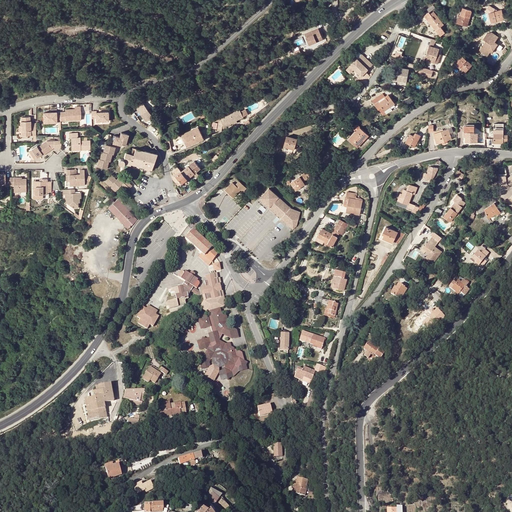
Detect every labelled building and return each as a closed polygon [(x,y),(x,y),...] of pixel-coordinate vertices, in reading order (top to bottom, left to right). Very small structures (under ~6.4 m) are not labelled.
[(472,11),(463,8),(458,24),(467,27),(472,11)] [(502,10),(489,13),(491,23),(504,20),(502,10)] [(444,25),(434,12),(426,18),(440,37),(444,33),(440,28),(444,25)] [(311,44),(325,39),(320,27),(307,32),(311,44)] [(482,52),(488,56),(490,52),(491,51),(493,52),(497,45),(495,43),(498,37),(491,33),(487,34),(483,40),(486,41),(480,50),(482,52)] [(425,61),(435,64),(438,54),(440,49),(434,48),(429,46),(425,61)] [(362,77),(373,66),(362,55),(347,70),(351,74),(355,70),(362,77)] [(463,57),(456,64),(466,73),(472,66),(463,57)] [(420,75),(436,79),(438,71),(422,67),(420,75)] [(409,70),(400,68),(397,81),(400,82),(399,85),(406,86),(409,70)] [(380,115),(383,119),(387,116),(384,112),(390,109),(395,105),(391,99),(388,101),(386,98),(375,105),(378,111),(379,110),(381,114),(380,115)] [(138,106),(147,121),(155,116),(146,102),(138,106)] [(64,112),(60,112),(60,115),(60,121),(81,120),(80,110),(74,111),(74,109),(64,110),(64,112)] [(238,121),(245,118),(240,109),(223,116),(217,119),(218,123),(220,122),(219,131),(223,132),(224,124),(225,129),(238,123),(238,121)] [(96,111),(91,111),(92,118),(97,118),(97,121),(109,121),(108,111),(96,112),(96,111)] [(58,123),(60,123),(60,121),(60,115),(56,115),(56,112),(43,113),(44,123),(58,123)] [(22,125),(22,136),(33,136),(35,136),(35,126),(31,126),(31,123),(31,121),(29,121),(29,117),(22,117),(22,123),(21,123),(21,125),(22,125)] [(183,137),(200,129),(199,127),(182,135),(183,137)] [(356,147),(363,140),(365,141),(369,136),(360,128),(349,140),(356,147)] [(446,140),(447,141),(448,140),(452,139),(450,133),(454,132),(452,128),(434,134),(438,144),(442,142),(443,142),(443,141),(446,140)] [(187,147),(204,139),(200,129),(183,137),(187,147)] [(81,148),(81,150),(91,150),(90,140),(80,141),(80,137),(78,137),(78,132),(69,133),(69,138),(72,138),(72,148),(81,148)] [(475,132),(464,132),(464,136),(466,136),(466,138),(466,142),(478,142),(478,134),(475,134),(475,132)] [(120,137),(113,135),(111,143),(121,146),(122,143),(126,144),(129,135),(121,133),(120,137)] [(421,136),(415,133),(414,136),(410,135),(406,143),(415,148),(421,136)] [(502,134),(494,134),(494,143),(504,143),(504,142),(508,142),(508,135),(504,135),(504,134),(502,134)] [(284,147),(294,150),(296,146),(296,143),(298,139),(287,136),(284,147)] [(54,147),(61,147),(61,140),(47,141),(38,146),(37,146),(37,145),(31,149),(36,157),(42,153),(42,154),(54,147)] [(363,140),(356,147),(357,148),(365,141),(363,140)] [(116,147),(105,144),(103,151),(102,151),(100,158),(98,158),(96,165),(106,168),(108,161),(110,161),(112,154),(113,154),(116,147)] [(31,158),(33,159),(36,157),(31,149),(27,151),(31,158)] [(156,154),(136,149),(134,155),(126,153),(124,160),(123,159),(122,158),(121,158),(120,159),(119,159),(119,160),(118,160),(118,161),(118,162),(118,163),(119,164),(120,165),(121,165),(122,165),(123,165),(124,164),(125,163),(125,162),(146,168),(149,169),(152,169),(156,154)] [(178,167),(187,179),(190,177),(192,181),(200,175),(197,171),(200,169),(199,167),(194,161),(187,167),(186,168),(183,164),(178,167)] [(428,179),(435,181),(437,176),(439,168),(431,166),(428,179)] [(187,179),(178,167),(171,172),(172,176),(175,174),(182,183),(187,179)] [(323,170),(316,168),(314,181),(320,183),(323,170)] [(70,175),(70,181),(71,186),(85,186),(85,175),(77,175),(77,169),(68,169),(68,175),(70,175)] [(455,174),(461,179),(465,174),(459,169),(455,174)] [(5,186),(10,186),(9,178),(6,178),(6,174),(0,173),(0,184),(5,184),(5,186)] [(110,174),(104,180),(114,191),(120,186),(126,192),(132,186),(127,181),(124,183),(123,182),(123,183),(118,177),(116,179),(110,174)] [(173,179),(179,186),(182,183),(175,174),(172,176),(173,179)] [(303,182),(306,180),(303,175),(291,182),(296,191),(305,185),(303,182)] [(9,177),(9,178),(10,186),(14,186),(14,192),(26,191),(26,179),(21,180),(17,180),(17,177),(9,177)] [(43,181),(40,181),(36,181),(36,186),(34,186),(34,194),(43,194),(48,194),(48,189),(48,181),(48,179),(43,179),(43,181)] [(246,189),(239,181),(235,186),(232,183),(225,190),(233,198),(240,190),(243,193),(246,189)] [(406,209),(411,198),(412,194),(414,195),(417,188),(409,184),(406,191),(403,190),(402,194),(400,198),(399,197),(397,201),(395,205),(406,209)] [(300,211),(290,207),(268,188),(259,198),(287,224),(293,230),(294,229),(293,229),(297,225),(300,211)] [(76,193),(75,189),(62,189),(63,194),(66,194),(66,198),(68,198),(68,204),(74,208),(79,208),(79,203),(80,203),(80,198),(81,198),(81,193),(76,193)] [(357,194),(347,192),(346,197),(349,198),(347,206),(346,213),(360,215),(363,200),(356,199),(357,194)] [(455,202),(444,216),(453,224),(461,215),(457,213),(465,203),(461,200),(462,199),(457,195),(453,200),(455,202)] [(411,198),(406,209),(407,209),(406,210),(412,212),(415,207),(419,209),(421,203),(421,202),(411,198)] [(497,215),(501,213),(494,203),(484,210),(486,213),(485,213),(489,219),(496,214),(497,215)] [(339,220),(334,229),(343,234),(344,234),(349,225),(339,220)] [(388,240),(393,242),(398,244),(405,234),(399,230),(398,232),(386,227),(382,235),(384,235),(382,239),(387,241),(388,240)] [(338,237),(332,234),(323,229),(321,231),(316,238),(325,243),(332,247),(338,237)] [(334,229),(332,234),(338,237),(340,234),(342,236),(343,234),(334,229)] [(204,255),(212,247),(193,230),(185,239),(201,253),(204,255)] [(427,243),(426,242),(422,248),(426,251),(429,254),(425,258),(433,263),(441,252),(435,247),(439,242),(432,237),(427,243)] [(198,257),(209,266),(218,253),(212,247),(204,255),(201,253),(198,257)] [(478,252),(472,259),(476,262),(474,264),(478,267),(488,253),(483,250),(480,253),(478,252)] [(308,261),(303,259),(300,266),(305,269),(308,261)] [(334,283),(333,287),(344,290),(347,279),(345,279),(346,271),(336,269),(335,275),(338,276),(336,284),(334,283)] [(170,293),(171,295),(172,296),(175,296),(175,299),(173,300),(168,301),(166,303),(167,305),(168,306),(170,306),(171,308),(186,305),(185,300),(186,299),(188,298),(188,296),(190,292),(193,288),(193,287),(196,289),(200,283),(197,281),(198,279),(193,277),(189,274),(185,271),(184,273),(182,272),(180,272),(178,277),(185,281),(187,282),(183,287),(182,286),(172,288),(173,291),(171,291),(170,293)] [(221,297),(222,297),(220,291),(221,290),(220,284),(219,284),(217,279),(215,279),(215,278),(216,278),(215,275),(214,275),(214,274),(205,276),(206,281),(204,281),(205,286),(202,287),(203,288),(204,295),(205,300),(221,297)] [(465,295),(469,289),(466,287),(468,284),(463,280),(461,283),(458,281),(452,290),(455,292),(457,293),(456,295),(458,296),(461,292),(465,295)] [(404,288),(405,287),(399,284),(397,288),(394,292),(392,291),(391,294),(401,300),(407,290),(404,288)] [(202,295),(204,295),(203,288),(199,289),(200,292),(193,288),(190,292),(198,296),(202,295)] [(222,315),(220,308),(224,307),(221,297),(205,300),(209,316),(198,319),(201,329),(210,326),(212,333),(208,334),(209,338),(205,339),(203,337),(201,340),(197,341),(199,350),(204,349),(207,350),(204,355),(198,357),(199,361),(197,364),(200,365),(201,369),(210,367),(209,363),(210,360),(212,359),(213,364),(219,367),(225,365),(223,370),(219,372),(221,380),(225,379),(228,380),(230,377),(233,376),(232,371),(234,366),(237,367),(238,371),(247,369),(246,365),(247,362),(244,361),(242,352),(239,351),(236,351),(237,350),(235,349),(234,350),(234,349),(234,348),(230,346),(230,343),(226,344),(224,346),(218,343),(219,340),(217,335),(219,332),(222,334),(227,327),(230,326),(226,314),(222,315)] [(201,313),(198,319),(209,316),(205,300),(199,311),(201,313)] [(327,314),(332,315),(335,316),(338,304),(335,303),(336,303),(328,301),(326,309),(328,310),(327,314)] [(147,309),(144,306),(137,317),(141,319),(139,323),(147,328),(150,324),(153,326),(160,316),(156,314),(158,310),(150,305),(147,309)] [(437,309),(429,317),(430,319),(430,320),(434,325),(441,319),(442,321),(445,317),(437,309)] [(227,327),(222,334),(231,339),(238,337),(236,330),(230,326),(227,327)] [(312,338),(312,337),(310,344),(313,345),(318,346),(317,348),(321,350),(325,338),(313,335),(312,338)] [(370,355),(371,353),(375,355),(380,359),(385,352),(369,342),(368,344),(367,344),(363,350),(367,352),(364,356),(368,358),(370,355)] [(161,374),(150,366),(142,378),(149,381),(150,380),(155,383),(161,374)] [(168,372),(160,367),(159,369),(166,375),(168,372)] [(302,381),(303,377),(312,380),(315,371),(304,367),(303,370),(298,368),(294,378),(302,381)] [(95,386),(96,391),(94,391),(96,397),(85,399),(89,421),(106,417),(104,403),(114,401),(110,383),(95,386)] [(310,399),(315,401),(319,390),(313,389),(310,399)] [(137,392),(136,395),(124,392),(123,398),(130,399),(140,401),(141,393),(137,392)] [(315,401),(310,399),(307,409),(312,410),(315,401)] [(169,404),(159,406),(161,416),(186,413),(185,402),(169,404)] [(270,404),(257,408),(259,416),(272,413),(270,404)] [(283,442),(273,442),(273,457),(283,457),(283,442)] [(192,454),(178,459),(180,465),(189,462),(195,460),(194,460),(202,458),(200,451),(192,454)] [(109,479),(121,475),(118,464),(105,468),(109,479)] [(295,485),(294,493),(305,495),(308,479),(297,477),(295,485)] [(150,481),(142,484),(141,482),(133,486),(137,493),(145,489),(146,492),(154,488),(150,481)] [(212,492),(208,498),(215,503),(219,498),(212,492)] [(163,509),(163,502),(144,504),(144,511),(160,511),(163,511),(163,509)]
